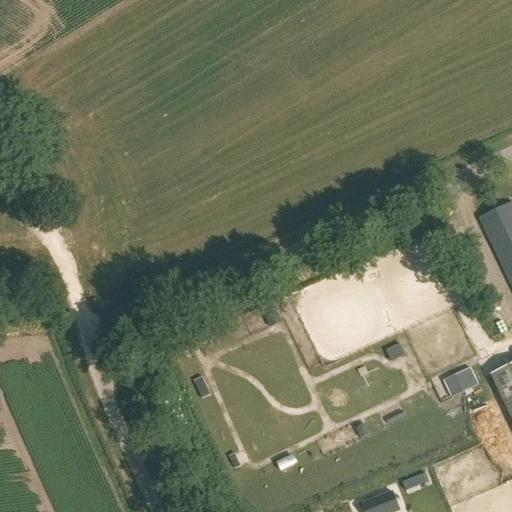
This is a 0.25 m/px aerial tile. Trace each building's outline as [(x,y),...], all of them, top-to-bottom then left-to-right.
[(511,201),(480,216),(511,286),(511,201)] [(406,357),(401,345),(386,352),(392,364),(406,357)] [(511,366),(491,376),(511,420),(511,366)] [(470,369),(455,377),(464,394),(479,387),(470,369)] [(235,455),(229,458),(235,471),(241,468),(235,455)] [(362,505),(365,511),(401,511),(393,492),(362,505)]
